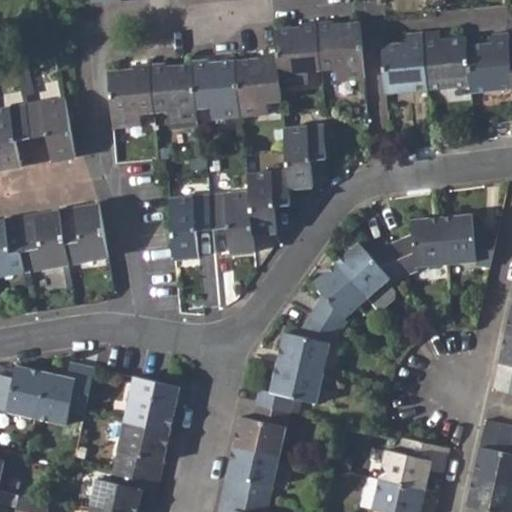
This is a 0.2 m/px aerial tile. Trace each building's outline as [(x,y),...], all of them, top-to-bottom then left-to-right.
[(341,75),(342,81),(370,79),(365,22),(324,25),(328,76),(341,75)] [(283,50),(286,87),(315,85),(314,78),(328,76),(324,25),(307,26),(307,30),(282,32),(283,50)] [(432,97),(476,93),(472,50),(471,43),(446,46),(445,37),(427,38),(432,97)] [(387,51),(392,101),(432,97),(427,38),(414,40),(415,48),(387,51)] [(476,100),(511,96),(511,45),(511,39),(497,40),(498,48),(472,50),(476,93),(476,100)] [(240,61),(244,115),(274,113),(273,103),(288,102),(286,87),(283,50),(269,52),(269,58),(240,61)] [(198,64),(202,109),(217,108),(218,118),(244,115),(240,61),(198,64)] [(176,112),(177,121),(203,118),(202,109),(198,64),(175,66),(173,64),(154,66),(158,114),(176,112)] [(116,72),(120,127),(149,124),(148,114),(158,114),(154,66),(142,67),(143,70),(116,72)] [(49,133),(53,158),(74,155),(63,95),(25,102),(31,136),(49,133)] [(0,169),(23,166),(18,138),(31,136),(25,102),(0,106),(0,169)] [(294,170),(296,189),(319,186),(317,161),(333,159),(329,124),(290,128),(294,170)] [(260,190),(264,232),(285,230),(283,206),(297,205),(296,189),(294,170),(258,173),(260,190)] [(264,232),(260,190),(209,194),(212,227),(230,225),(232,251),(265,248),(264,232)] [(169,197),(174,256),(198,255),(196,228),(212,227),(209,194),(169,197)] [(63,208),(69,242),(75,241),(78,260),(110,255),(101,201),(63,208)] [(35,248),(38,267),(72,261),(69,242),(63,208),(22,215),(29,249),(35,248)] [(479,271),(489,273),(498,233),(475,228),(473,213),(444,216),(449,271),(479,268),(479,271)] [(0,273),(26,269),(22,250),(29,249),(22,215),(0,219),(0,273)] [(393,244),(407,275),(419,269),(419,274),(449,271),(444,216),(413,220),(414,234),(393,244)] [(340,262),(371,298),(391,280),(393,279),(394,280),(407,275),(393,244),(371,253),(362,243),(340,262)] [(312,312),(344,331),(349,320),(347,317),(371,298),(340,262),(316,282),(324,291),(312,312)] [(391,280),(371,298),(383,311),(398,298),(399,289),(391,280)] [(278,361),(326,371),(331,342),(336,344),(344,331),(312,312),(299,335),(285,332),(278,361)] [(511,380),(511,334),(506,334),(494,390),(510,393),(511,380)] [(257,402),(292,411),(295,396),(319,401),(326,371),(278,361),(272,390),(260,388),(257,402)] [(36,420),(67,427),(70,409),(85,414),(95,368),(71,362),(68,375),(48,371),(36,420)] [(0,411),(36,420),(48,371),(19,364),(16,380),(0,375),(0,411)] [(123,422),(171,432),(181,387),(149,379),(146,394),(131,391),(123,422)] [(234,445),(282,457),(292,411),(257,402),(254,419),(241,416),(234,445)] [(114,468),(161,478),(171,432),(123,422),(114,468)] [(511,455),(495,452),(502,426),(485,422),(473,478),(511,486),(511,455)] [(511,428),(502,426),(495,452),(511,455),(511,428)] [(377,478),(426,489),(430,468),(444,472),(449,447),(402,436),(398,453),(382,450),(377,478)] [(224,491),(272,502),(282,457),(234,445),(224,491)] [(89,508),(107,511),(138,511),(142,499),(155,502),(161,478),(114,468),(111,482),(95,478),(89,508)] [(435,511),(421,509),(426,489),(377,478),(370,509),(381,511),(435,511)] [(511,511),(511,486),(473,478),(467,507),(488,511),(511,511)] [(0,504),(16,508),(19,494),(0,489),(0,504)] [(269,511),(272,502),(224,491),(218,511),(269,511)] [(31,511),(35,498),(19,494),(16,508),(14,511),(31,511)] [(31,511),(47,511),(49,501),(35,498),(31,511)]
